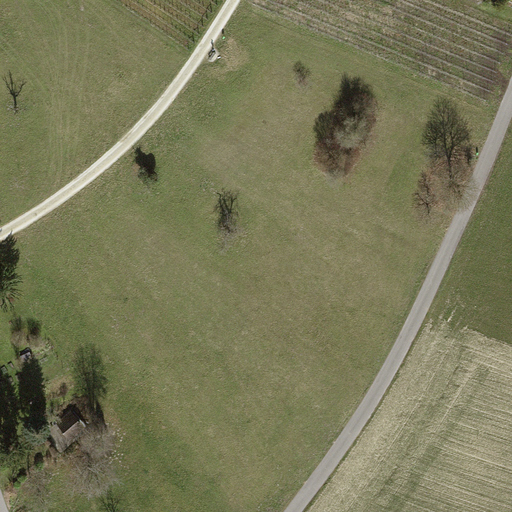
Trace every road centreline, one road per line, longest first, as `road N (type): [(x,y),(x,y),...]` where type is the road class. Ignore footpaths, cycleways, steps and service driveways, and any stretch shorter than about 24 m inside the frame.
road 1 (track): [(511,97),(450,250),(365,409),(286,511)]
road 2 (track): [(0,238),(125,147),(164,104),(230,0)]
